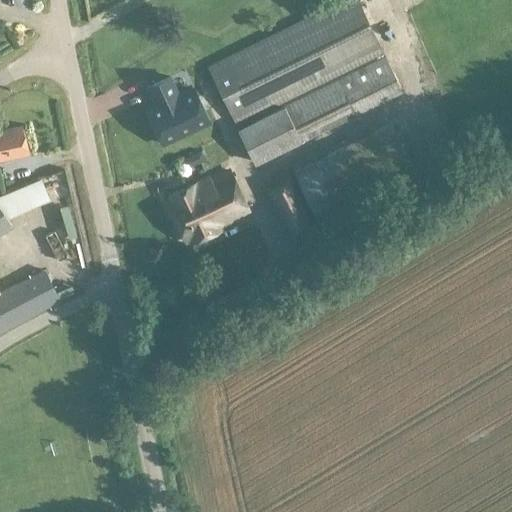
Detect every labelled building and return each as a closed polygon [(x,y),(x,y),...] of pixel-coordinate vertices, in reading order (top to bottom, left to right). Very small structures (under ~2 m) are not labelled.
[(383,52),(358,0),(339,0),(206,65),(236,125),(383,52)] [(254,164),(302,140),(402,90),(384,54),(284,104),(283,104),(236,128),(254,164)] [(208,122),(192,88),(178,94),(169,76),(147,87),(156,105),(147,109),(163,143),(208,122)] [(417,174),(391,121),(292,170),(318,222),(417,174)] [(0,129),(0,159),(29,153),(22,125),(0,129)] [(197,184),(196,182),(167,195),(168,197),(166,198),(187,243),(190,242),(191,243),(222,228),(221,226),(250,213),(229,169),(197,184)] [(316,227),(289,172),(267,183),(266,187),(292,238),(295,239),(316,227)] [(5,206),(14,226),(55,206),(46,186),(5,206)] [(0,234),(13,226),(0,206),(0,234)] [(0,331),(60,299),(44,268),(0,291),(0,331)]
